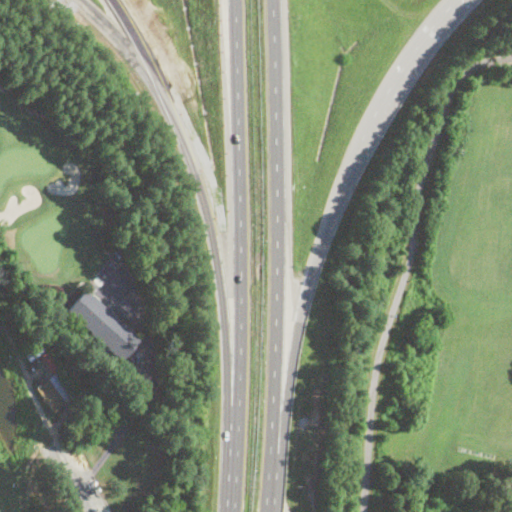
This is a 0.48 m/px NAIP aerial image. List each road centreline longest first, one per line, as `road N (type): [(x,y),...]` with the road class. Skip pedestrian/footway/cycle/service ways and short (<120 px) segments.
road 1 (motorway): [(270,511),(299,321),(322,240),(397,82),(460,0)]
road 2 (motorway): [(78,0),(148,74),(198,173),(224,310),(228,511)]
road 3 (motorway): [(234,0),(241,351),(230,511)]
road 4 (motorway): [(270,511),(271,0)]
